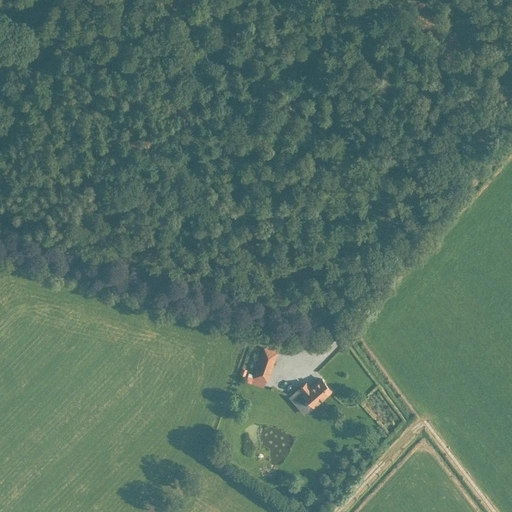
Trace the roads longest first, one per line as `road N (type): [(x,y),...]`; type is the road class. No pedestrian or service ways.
road 1 (track): [(511,133),(340,338)]
road 2 (track): [(511,85),(421,0)]
